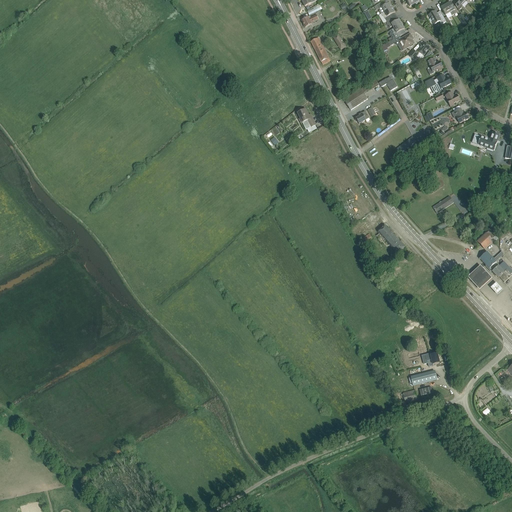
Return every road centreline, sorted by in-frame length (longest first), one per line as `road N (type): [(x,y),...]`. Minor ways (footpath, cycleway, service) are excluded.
road 1 (track): [(0,126),(146,311),(200,365),(245,451),(271,480)]
road 2 (primary): [(511,340),(387,204),(278,0)]
road 3 (unclassified): [(213,511),(311,457),(465,396)]
road 4 (residential): [(511,124),(472,103),(438,44),(406,18)]
